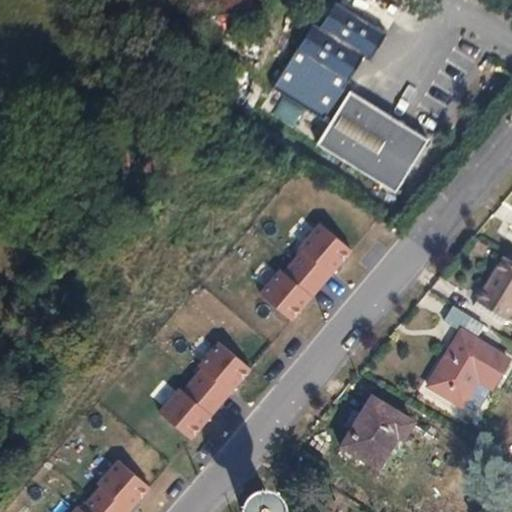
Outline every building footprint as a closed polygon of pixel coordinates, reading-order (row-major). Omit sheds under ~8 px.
[(372,54),(387,30),(340,0),(333,0),(320,21),(365,50),(372,54)] [(298,45),(349,77),(365,50),(320,21),(315,17),(298,45)] [(349,77),(298,45),(273,85),(330,120),(347,92),(349,89),(344,85),(349,77)] [(330,120),(314,145),(392,194),(425,142),(347,92),(330,120)] [(267,242),(321,286),(348,252),(295,209),(267,242)] [(321,286),(267,242),(240,276),(294,319),(321,286)] [(474,304),(504,323),(511,308),(511,265),(501,259),(474,304)] [(501,328),(504,323),(474,304),(471,310),(501,328)] [(459,335),(474,344),(482,331),(451,312),(443,326),(459,335)] [(199,323),(172,355),(225,399),(252,367),(199,323)] [(474,344),(459,335),(426,390),(460,411),(476,385),(490,393),(507,364),(474,344)] [(198,431),(225,399),(172,355),(145,387),(198,431)] [(401,446),(411,428),(370,403),(340,452),(375,475),(394,443),(401,446)] [(101,452),(74,484),(106,511),(128,511),(146,491),(101,452)] [(106,511),(74,484),(48,511),(106,511)]
